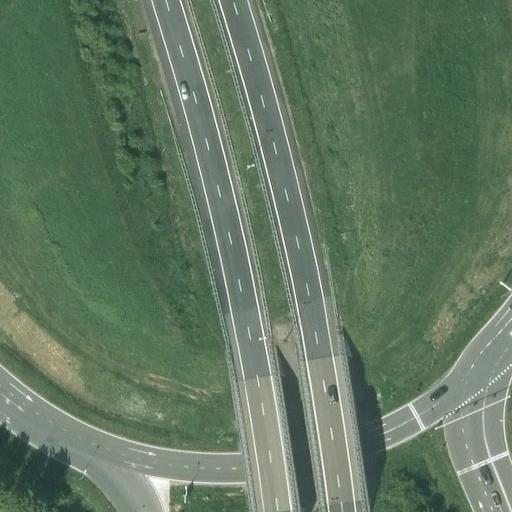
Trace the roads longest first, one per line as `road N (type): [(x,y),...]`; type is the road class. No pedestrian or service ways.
road 1 (trunk): [(165,0),(230,231),(257,356),(277,511)]
road 2 (trunk): [(343,511),(284,184),(231,0)]
road 3 (trunk): [(108,466),(294,464),(397,427),(478,373)]
road 4 (trunk): [(502,511),(475,447),(478,373)]
road 5 (trunk): [(0,403),(108,466)]
